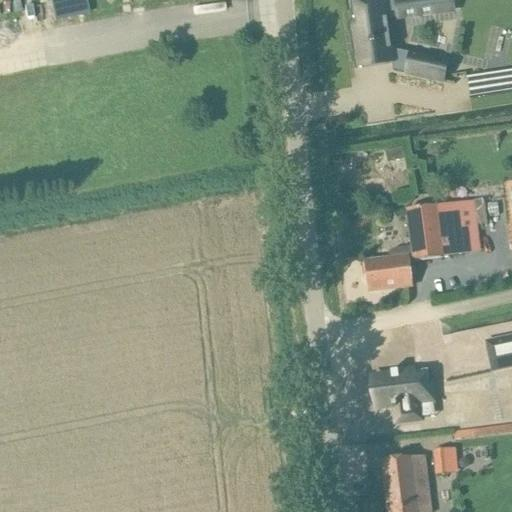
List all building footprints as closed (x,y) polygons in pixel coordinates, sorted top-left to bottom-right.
[(366,0),(367,4),(352,6),(360,68),(393,63),(394,70),(442,81),(446,62),(392,50),(388,20),(454,11),(452,0),(396,0),(397,1),(394,2),(394,0),(366,0)] [(511,71),(466,78),(470,98),(511,92),(511,71)] [(385,152),(388,163),(406,160),(403,148),(385,152)] [(407,210),(412,247),(398,248),(396,249),(394,250),(392,252),(390,253),(389,255),(388,257),(387,259),(387,261),(366,264),(370,292),(413,286),(410,263),(443,258),(442,254),(463,251),(462,246),(480,244),(478,227),(488,225),(484,201),(437,208),(437,207),(407,210)] [(511,338),(487,343),(493,373),(511,368),(511,338)] [(383,389),(362,391),(366,425),(392,421),(394,439),(426,435),(421,404),(430,403),(427,383),(392,387),(392,385),(383,386),(383,389)] [(437,477),(450,475),(449,465),(457,464),(456,449),(435,451),(437,477)] [(388,511),(418,511),(418,510),(431,508),(424,457),(382,462),(388,511)]
